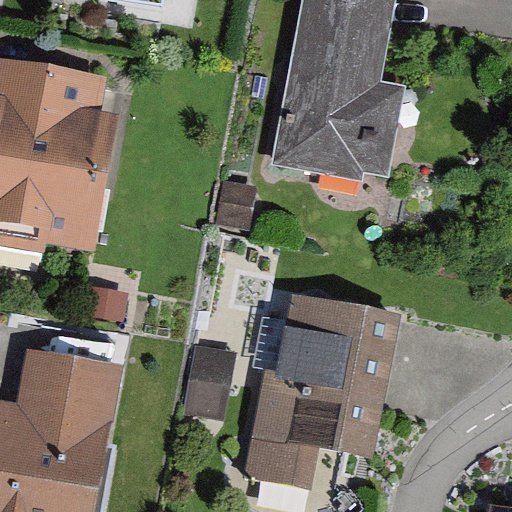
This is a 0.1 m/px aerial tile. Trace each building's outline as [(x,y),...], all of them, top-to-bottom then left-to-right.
[(117,0),(117,2),(165,10),(166,0),(117,0)] [(396,0),(304,0),(274,166),(366,182),(367,174),(391,179),(408,89),(381,84),(396,0)] [(139,87),(0,63),(0,65),(0,254),(106,273),(139,87)] [(404,317),(294,296),(280,374),(266,371),(245,479),(312,492),(320,449),(377,460),(404,317)] [(140,511),(166,379),(60,359),(47,427),(0,418),(0,511),(140,511)] [(226,424),(234,377),(198,370),(189,417),(226,424)]
